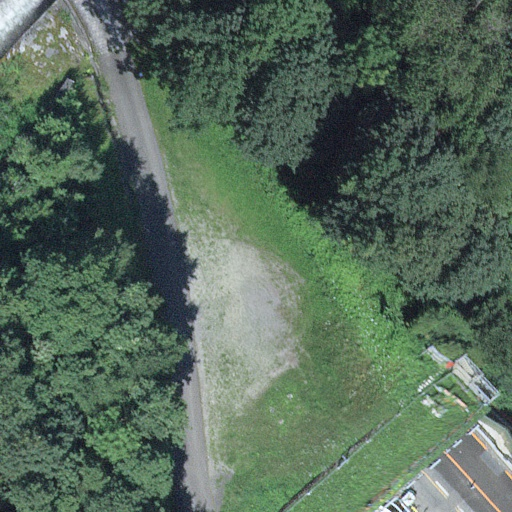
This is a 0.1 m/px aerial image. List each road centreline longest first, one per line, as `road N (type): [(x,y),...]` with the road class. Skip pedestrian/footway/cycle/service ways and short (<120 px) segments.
road 1 (motorway): [(467,511),(187,180),(58,0)]
road 2 (motorway): [(0,84),(112,242),(339,511)]
road 3 (track): [(197,511),(182,445),(150,126),(100,0)]
